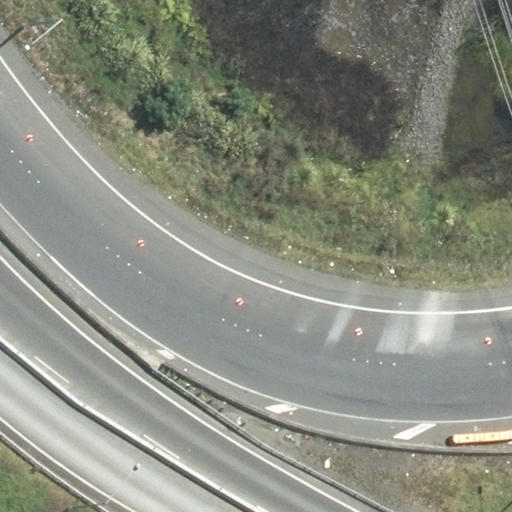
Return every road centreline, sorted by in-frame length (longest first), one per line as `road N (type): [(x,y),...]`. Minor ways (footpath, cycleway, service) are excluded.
road 1 (motorway): [(0,128),(74,210),(221,321),(308,351),(405,366),(511,357)]
road 2 (motorway): [(237,511),(103,427),(0,335)]
